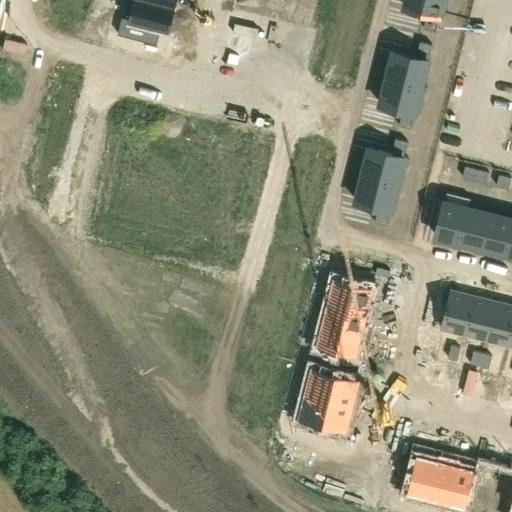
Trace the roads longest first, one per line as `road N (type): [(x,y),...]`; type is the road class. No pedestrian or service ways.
road 1 (residential): [(430,258),(326,233),(383,0)]
road 2 (residential): [(216,0),(193,82),(49,46),(33,36),(20,0)]
road 3 (residential): [(508,0),(472,147),(511,159)]
road 4 (residential): [(402,388),(374,487),(377,503),(402,511)]
road 5 (residential): [(402,388),(430,258)]
